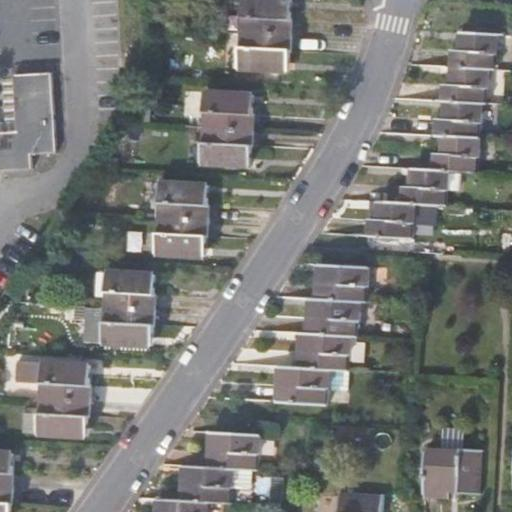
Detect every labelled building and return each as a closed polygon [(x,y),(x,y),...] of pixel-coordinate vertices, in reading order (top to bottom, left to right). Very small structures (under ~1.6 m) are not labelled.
[(116,0),(115,62),(123,62),(124,0),(116,0)] [(245,0),(241,68),(289,72),(291,0),(245,0)] [(488,53),(495,53),(497,53),(499,34),(461,33),(460,50),(454,50),(453,65),(487,68),(488,53)] [(491,68),(487,68),(453,65),(453,84),(445,84),(445,99),(446,100),(478,102),(479,86),(484,86),(489,87),(491,68)] [(53,72),(15,74),(18,130),(0,130),(0,170),(33,168),(32,154),(56,152),(53,72)] [(0,130),(18,130),(15,74),(3,74),(6,121),(0,121),(0,130)] [(208,90),(206,128),(203,163),(250,166),(255,93),(208,90)] [(482,121),(484,102),(478,102),(446,100),(446,101),(445,119),(438,118),(437,134),(444,135),(472,136),(473,121),(479,121),(482,121)] [(481,137),(479,137),(472,136),(444,135),(443,153),(437,153),(435,169),(449,170),(469,170),(470,156),(477,156),(480,156),(481,137)] [(133,166),(147,167),(147,156),(133,156),(133,166)] [(449,189),(449,170),(435,169),(412,168),(412,186),(405,186),(404,203),(416,203),(437,204),(438,189),(445,189),(449,189)] [(162,179),(157,254),(206,257),(211,182),(162,179)] [(416,203),(404,203),(371,201),(370,235),(404,237),(404,222),(412,222),(415,222),(416,203)] [(411,237),(412,222),(404,222),(404,237),(411,237)] [(319,264),(317,299),(359,301),(367,301),(368,267),(319,264)] [(108,269),(106,307),(104,343),(153,346),(157,272),(108,269)] [(359,301),(317,299),(309,299),(307,333),(349,335),(357,335),(359,301)] [(301,332),(300,351),(286,350),(285,366),(300,367),(330,369),(348,370),(349,335),(307,333),(301,332)] [(93,363),(44,360),(23,358),(22,379),(43,380),(41,414),(40,434),(88,437),(93,363)] [(280,372),(266,371),(265,393),(279,394),(279,399),(329,402),(330,369),(300,367),(285,366),(280,366),(280,372)] [(41,414),(25,413),(24,433),(40,434),(41,414)] [(479,493),(483,451),(462,449),(463,428),(442,426),(441,446),(429,446),(425,494),(451,495),(450,491),(479,493)] [(212,432),(210,467),(234,467),(253,469),(259,469),(260,435),(212,432)] [(0,449),(0,511),(11,511),(14,451),(0,449)] [(185,465),(183,500),(207,501),(232,502),(233,488),(252,489),(253,469),(234,467),(210,467),(185,465)] [(341,492),(339,511),(383,511),(384,494),(341,492)] [(159,499),(158,511),(207,511),(207,501),(183,500),(159,499)]
